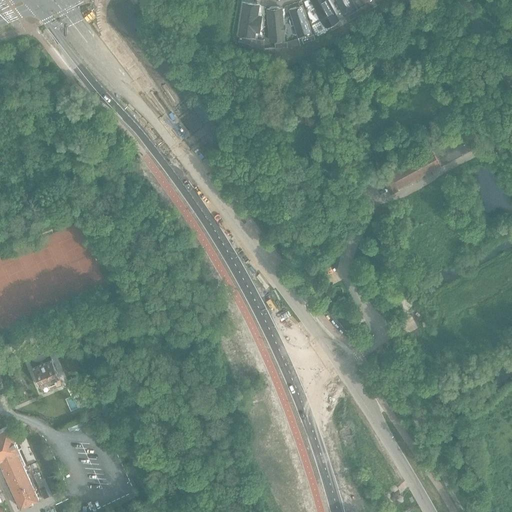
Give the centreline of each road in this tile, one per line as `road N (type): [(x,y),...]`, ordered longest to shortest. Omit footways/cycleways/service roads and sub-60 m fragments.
road 1 (secondary): [(430,511),(344,369),(62,0)]
road 2 (secondary): [(36,5),(148,138),(225,248),(294,384),(338,511)]
